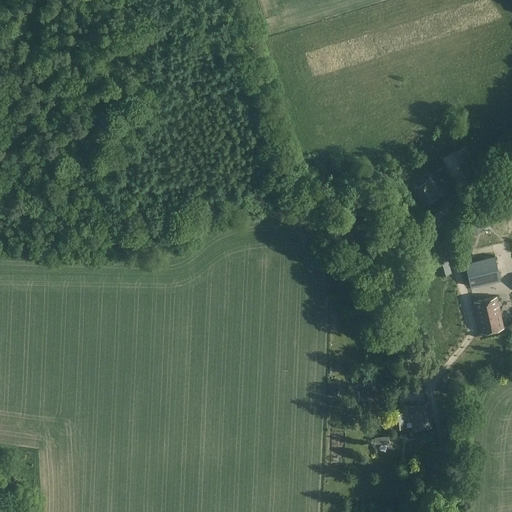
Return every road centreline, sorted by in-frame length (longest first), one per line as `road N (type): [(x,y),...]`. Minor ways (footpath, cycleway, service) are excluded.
road 1 (track): [(426,224),(348,178),(209,197),(192,224),(164,244),(0,241)]
road 2 (unclassified): [(439,511),(439,421),(399,313),(398,270),(415,234),(511,165)]
road 3 (track): [(226,0),(279,184)]
